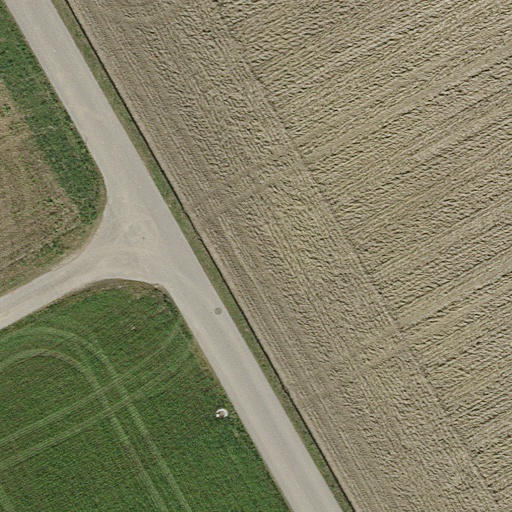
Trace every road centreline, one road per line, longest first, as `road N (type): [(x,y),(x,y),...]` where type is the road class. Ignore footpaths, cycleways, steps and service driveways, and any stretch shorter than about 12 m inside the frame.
road 1 (unclassified): [(19,0),(307,511)]
road 2 (track): [(148,232),(0,312)]
